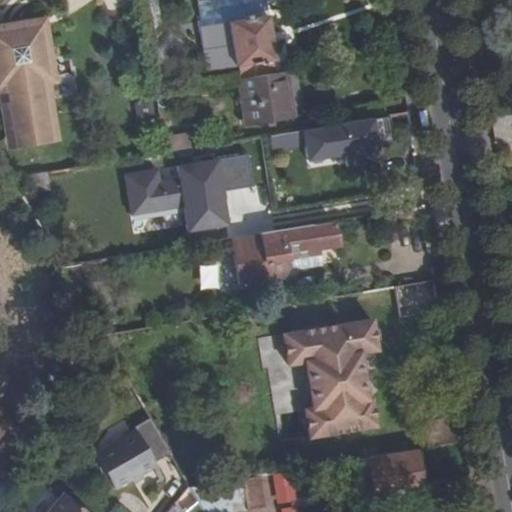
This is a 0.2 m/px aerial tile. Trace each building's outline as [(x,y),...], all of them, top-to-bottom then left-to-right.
[(279,65),(271,21),(226,29),(227,36),(232,35),(239,73),(279,65)] [(42,42),(28,45),(35,96),(43,95),(50,94),(42,42)] [(35,96),(28,45),(0,48),(0,115),(1,122),(9,121),(15,160),(52,154),(43,95),(35,96)] [(289,123),(282,77),(241,85),(249,130),(289,123)] [(347,104),(350,126),(380,120),(377,99),(347,104)] [(153,108),(137,110),(140,127),(155,124),(153,108)] [(344,152),(413,139),(409,114),(380,120),(350,126),(292,138),(293,147),(340,138),(344,152)] [(189,139),(163,144),(166,163),(192,157),(189,139)] [(267,155),(265,143),(254,145),(257,157),(267,155)] [(124,171),(132,235),(230,224),(227,204),(252,201),(247,156),(124,171)] [(49,186),(21,191),(23,203),(51,198),(49,186)] [(302,217),(261,225),(264,242),(305,234),(302,217)] [(344,248),(341,227),(305,234),(264,242),(238,248),(247,292),(288,284),(298,273),(296,267),(328,260),(327,251),(344,248)] [(194,247),(184,249),(186,258),(196,256),(194,247)] [(96,302),(92,277),(66,283),(79,305),(96,302)] [(437,284),(394,291),(399,322),(441,314),(437,284)] [(136,374),(122,353),(110,357),(122,377),(136,374)] [(385,365),(344,373),(354,424),(396,416),(385,365)] [(156,414),(136,374),(122,377),(145,417),(156,414)] [(429,432),(433,452),(463,445),(460,426),(429,432)] [(164,478),(177,471),(171,461),(155,433),(139,442),(142,447),(103,471),(124,507),(165,481),(164,478)] [(171,461),(177,471),(181,477),(191,471),(182,455),(171,461)] [(417,455),(340,470),(341,474),(351,473),(352,483),(361,481),(362,492),(375,489),(376,495),(424,485),(417,455)] [(250,511),(247,488),(194,499),(201,511),(250,511)] [(83,511),(68,499),(56,511),(83,511)] [(350,511),(368,511),(366,502),(349,506),(350,511)]
